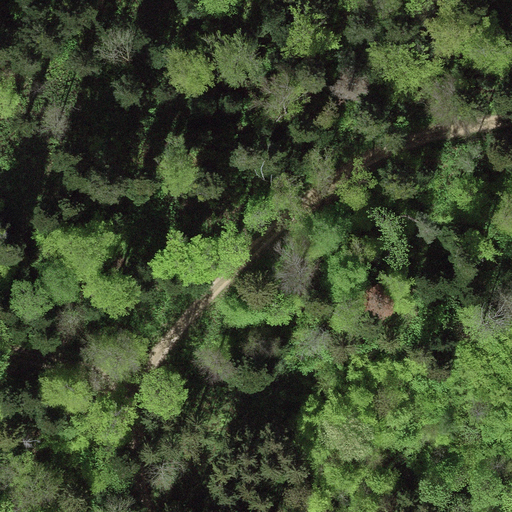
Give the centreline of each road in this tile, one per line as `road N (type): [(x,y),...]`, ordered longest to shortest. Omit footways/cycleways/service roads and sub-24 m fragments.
road 1 (track): [(511,115),(401,140),(304,192),(185,310),(147,376),(137,420),(148,511)]
road 2 (track): [(0,337),(147,376)]
